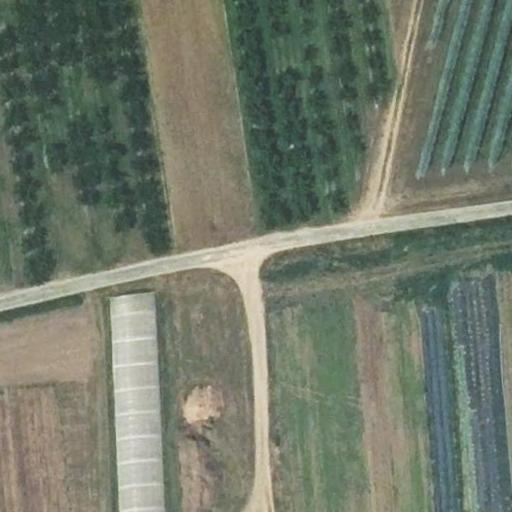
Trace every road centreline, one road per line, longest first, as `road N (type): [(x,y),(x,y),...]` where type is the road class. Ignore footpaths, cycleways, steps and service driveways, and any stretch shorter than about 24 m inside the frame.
road 1 (unclassified): [(0,306),(101,279),(511,213)]
road 2 (unknown): [(270,511),(252,253)]
